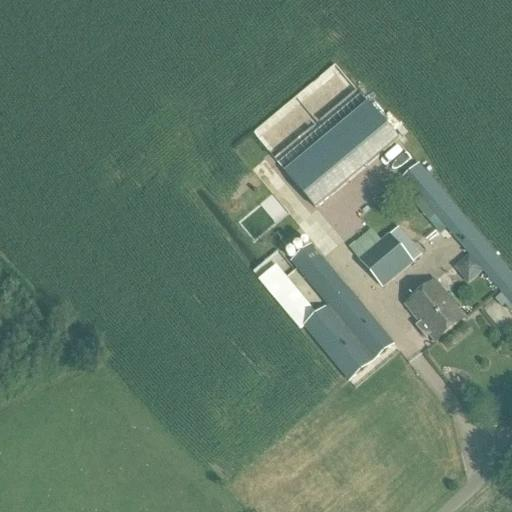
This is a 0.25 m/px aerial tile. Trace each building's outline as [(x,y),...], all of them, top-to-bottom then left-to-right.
[(369,106),(284,177),(315,214),(400,143),(369,106)] [(511,274),(420,166),(404,181),(511,308),(511,274)] [(392,236),(407,254),(416,265),(424,257),(401,229),(392,236)] [(374,232),(351,251),(373,276),(384,290),(416,265),(407,254),(392,236),(383,243),(374,232)] [(314,247),(294,264),(330,308),(340,299),(351,291),(314,247)] [(296,331),(311,316),(263,270),(248,285),(296,331)] [(438,283),(407,307),(422,326),(419,328),(428,339),(432,336),(438,344),(467,321),(438,283)] [(318,319),(305,328),(325,354),(351,384),(363,374),(375,363),(396,346),(351,291),(340,299),(318,319)]
